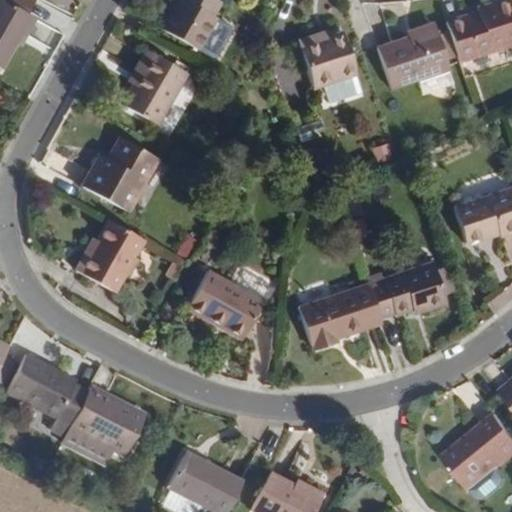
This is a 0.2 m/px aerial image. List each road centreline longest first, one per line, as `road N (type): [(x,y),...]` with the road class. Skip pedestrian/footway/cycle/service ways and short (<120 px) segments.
road 1 (residential): [(372,397),(309,409),(232,403),(48,317),(15,271),(4,199),(9,167),(103,0)]
road 2 (residential): [(511,325),(426,383),(372,397)]
road 3 (residential): [(372,397),(415,511)]
